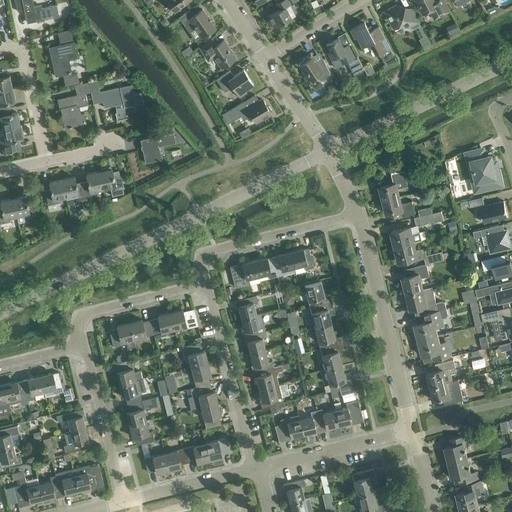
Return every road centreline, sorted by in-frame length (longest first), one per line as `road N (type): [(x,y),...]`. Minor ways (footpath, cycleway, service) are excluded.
road 1 (unclassified): [(0,313),(326,151)]
road 2 (unclassified): [(406,431),(409,414),(356,213)]
road 3 (unclassified): [(326,151),(511,61)]
road 4 (residential): [(254,469),(206,282)]
road 5 (residential): [(206,282),(204,254),(356,213)]
road 6 (residential): [(124,501),(83,342)]
road 7 (residential): [(83,342),(81,318),(90,311),(206,282)]
road 8 (residential): [(258,468),(406,431)]
road 9 (residential): [(48,156),(24,46),(0,52)]
road 10 (residential): [(124,501),(254,469)]
